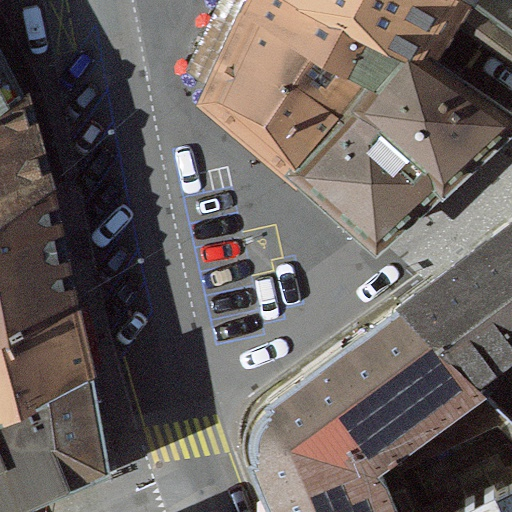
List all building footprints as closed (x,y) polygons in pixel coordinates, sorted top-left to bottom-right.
[(393,37),(324,0),(255,0),(254,3),(370,75),(393,37)] [(450,0),(324,0),(393,37),(420,53),(450,0)] [(370,75),(254,3),(208,93),(298,167),(370,75)] [(511,112),(511,107),(420,53),(393,37),(370,75),(298,167),(378,233),(511,112)] [(0,100),(21,86),(0,43),(0,100)] [(0,213),(49,185),(21,86),(0,100),(0,213)] [(0,338),(72,306),(49,185),(0,213),(0,338)] [(511,222),(408,307),(500,401),(511,405),(511,222)] [(0,412),(90,377),(72,306),(0,338),(0,412)] [(402,447),(500,401),(408,307),(270,407),(253,435),(286,511),(511,511),(511,451),(478,465),(481,478),(424,500),(402,447)] [(0,502),(108,458),(90,377),(0,412),(0,502)]
